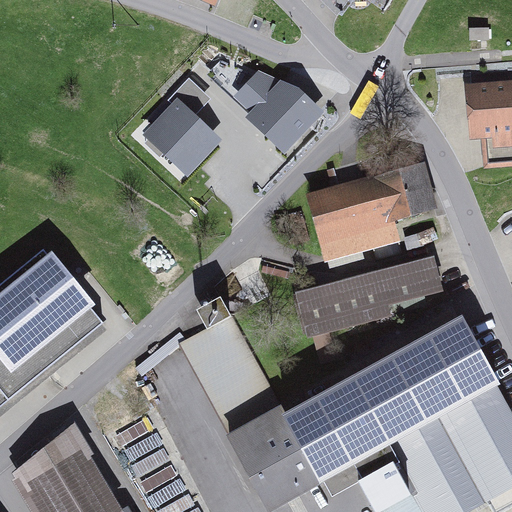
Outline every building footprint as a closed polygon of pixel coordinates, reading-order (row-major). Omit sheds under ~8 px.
[(488,29),(470,29),(470,41),(488,40),(488,29)] [(240,98),(259,78),(222,61),(208,76),(262,128),(266,123),(240,98)] [(284,148),(317,113),(298,95),(259,78),(240,98),(266,123),(262,128),(284,148)] [(189,80),(177,93),(194,109),(187,116),(191,120),(209,100),(189,80)] [(511,86),(472,90),(476,135),(491,134),(493,163),(511,161),(511,86)] [(194,109),(177,93),(169,101),(177,108),(151,135),(187,169),(214,141),(191,120),(187,116),(194,109)] [(336,191),(311,198),(327,257),(397,238),(392,218),(433,207),(422,167),(363,184),(360,161),(330,170),(336,191)] [(309,240),(302,212),(286,217),(286,218),(275,221),(279,235),(290,232),(294,245),(309,240)] [(0,408),(104,325),(43,250),(0,285),(0,408)] [(435,260),(297,295),(307,333),(445,298),(435,260)] [(386,444),(352,381),(286,417),(231,317),(230,317),(221,301),(208,308),(217,325),(185,342),(260,478),(253,482),(267,508),(354,461),(386,444)] [(352,381),(386,444),(354,461),(364,480),(359,482),(375,511),(379,511),(381,511),(465,511),(511,486),(511,421),(492,385),(496,383),(462,321),(352,381)] [(118,511),(73,434),(22,475),(43,511),(118,511)]
